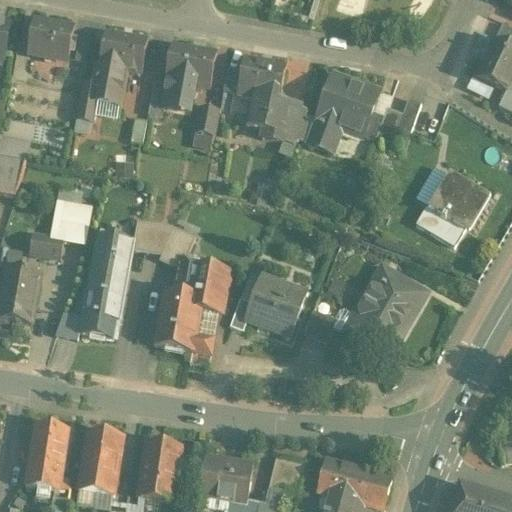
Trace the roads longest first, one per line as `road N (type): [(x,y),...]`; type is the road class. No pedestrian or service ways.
road 1 (tertiary): [(433,455),(354,432),(17,385)]
road 2 (residential): [(193,19),(403,61),(444,43),(463,0)]
road 3 (secondary): [(511,299),(433,455)]
road 4 (residential): [(17,385),(0,510)]
road 5 (residential): [(73,0),(193,19)]
